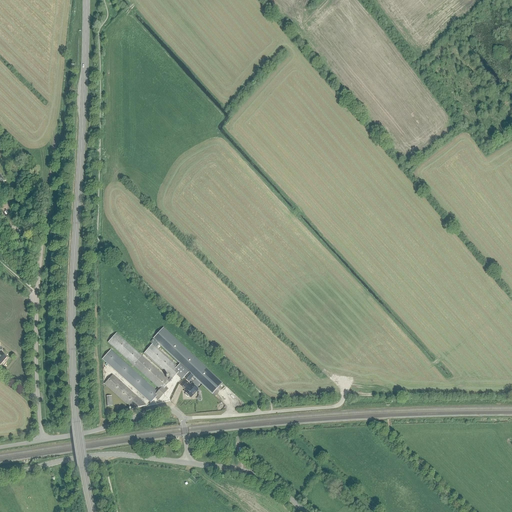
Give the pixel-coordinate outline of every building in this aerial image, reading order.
[(14,223),(8,215),(3,219),(9,226),(14,223)] [(110,350),(102,359),(149,401),(150,403),(155,398),(157,401),(167,390),(165,388),(177,374),(180,378),(182,376),(188,380),(192,375),(212,394),(222,383),(163,328),(153,339),(180,364),(177,367),(152,344),(143,354),(168,376),(170,378),(168,380),(166,379),(138,353),(137,352),(117,333),(114,336),(109,342),(130,362),(133,365),(159,387),(155,391),(130,368),(127,365),(110,350)] [(160,346),(153,339),(150,342),(157,348),(160,346)] [(128,406),(136,397),(112,375),(104,384),(128,406)] [(185,394),(185,395),(187,397),(188,397),(188,396),(190,398),(195,393),(195,392),(197,389),(191,383),(190,385),(184,380),(179,385),(185,390),(184,392),(185,393),(185,394)]
